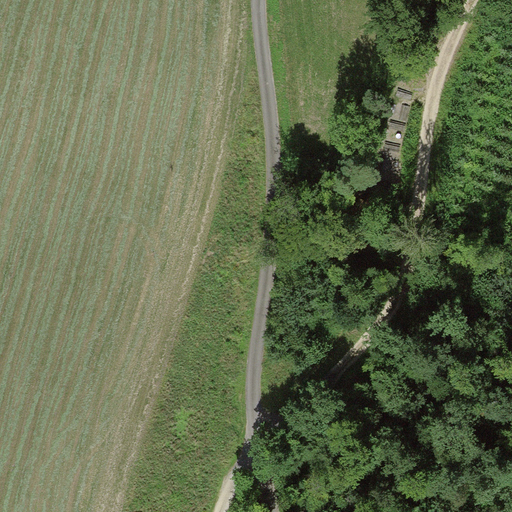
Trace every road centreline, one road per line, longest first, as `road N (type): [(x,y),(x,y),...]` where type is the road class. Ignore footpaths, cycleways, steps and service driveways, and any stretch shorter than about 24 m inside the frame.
road 1 (track): [(213,511),(259,445),(291,420),(402,293),(431,109),(472,0)]
road 2 (track): [(269,511),(255,382),(273,179),(260,0)]
